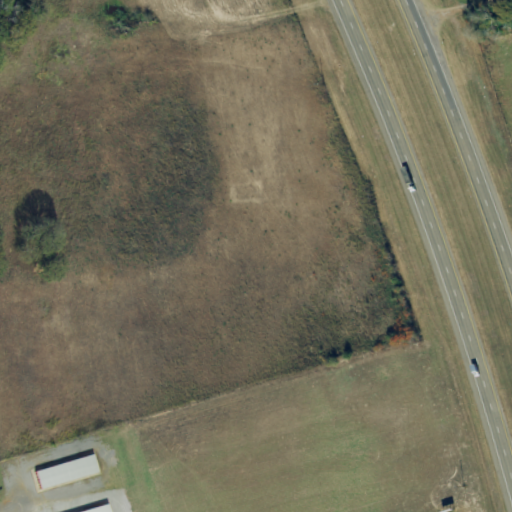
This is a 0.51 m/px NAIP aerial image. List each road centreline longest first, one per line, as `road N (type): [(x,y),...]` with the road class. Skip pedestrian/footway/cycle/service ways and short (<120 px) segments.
road 1 (trunk): [(340,0),(444,254),(511,466)]
road 2 (trunk): [(511,255),(460,108),(407,0)]
